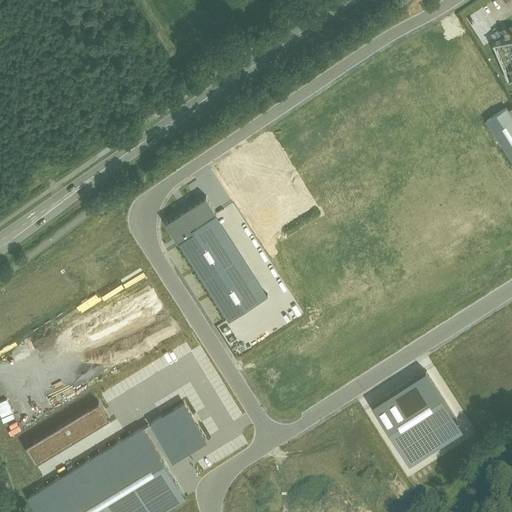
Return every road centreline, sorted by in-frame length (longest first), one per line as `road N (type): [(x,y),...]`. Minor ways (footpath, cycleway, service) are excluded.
road 1 (residential): [(454,0),(175,178),(144,213),(148,242),(274,440)]
road 2 (primary): [(0,243),(347,0)]
road 3 (residential): [(274,440),(511,290)]
